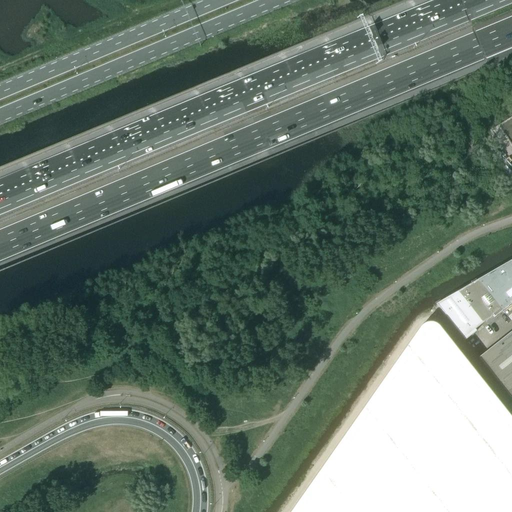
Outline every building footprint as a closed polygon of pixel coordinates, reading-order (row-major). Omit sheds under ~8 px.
[(511,259),(499,267),(511,284),(511,259)] [(511,284),(499,267),(478,280),(502,310),(511,304),(510,302),(511,299),(511,284)] [(478,280),(457,292),(482,324),(492,316),(494,317),(502,310),(478,280)] [(482,324),(457,292),(436,304),(464,340),(476,332),(474,330),(482,324)] [(511,511),(511,420),(439,328),(436,326),(434,324),(430,324),(427,324),(424,325),(421,326),(418,329),(341,440),(290,511),(511,511)] [(511,330),(478,358),(501,386),(511,377),(511,330)] [(511,377),(501,386),(511,400),(511,377)]
